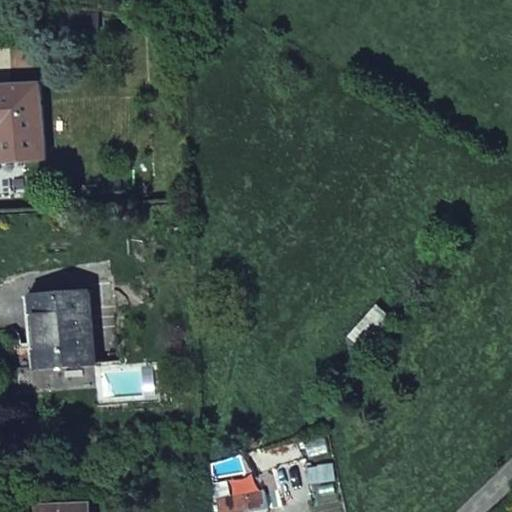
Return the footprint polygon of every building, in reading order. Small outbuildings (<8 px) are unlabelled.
[(0,159),(45,157),(40,85),(0,87),(0,159)] [(44,366),(62,365),(96,362),(91,292),(39,296),(44,366)] [(32,340),(34,367),(38,366),(44,366),(39,296),(29,296),(32,340)] [(18,368),(34,367),(32,340),(16,341),(18,368)] [(44,366),(38,366),(39,386),(64,385),(62,365),(44,366)] [(215,477),(216,503),(219,503),(221,511),(251,511),(270,509),(266,491),(240,496),(238,474),(215,477)]
